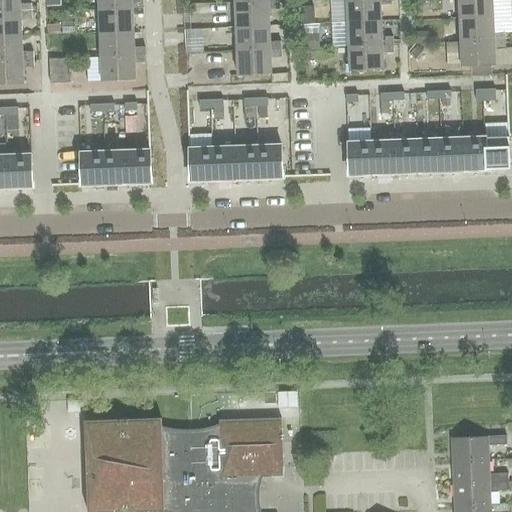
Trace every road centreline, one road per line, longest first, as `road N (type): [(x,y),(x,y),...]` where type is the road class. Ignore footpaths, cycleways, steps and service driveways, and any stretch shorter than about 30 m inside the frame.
road 1 (primary): [(0,357),(511,335)]
road 2 (residential): [(173,221),(511,210)]
road 3 (residential): [(173,221),(173,150),(156,84),(152,0)]
road 4 (residential): [(0,228),(173,221)]
road 5 (residential): [(429,511),(429,490),(418,480),(327,483)]
